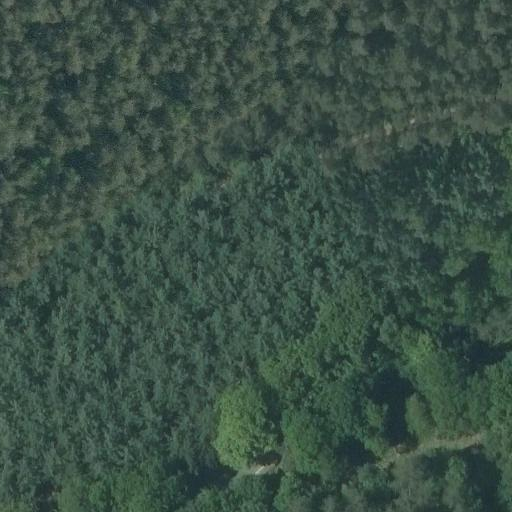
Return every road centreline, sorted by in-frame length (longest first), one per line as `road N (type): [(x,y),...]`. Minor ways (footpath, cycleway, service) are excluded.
road 1 (track): [(511,97),(0,263)]
road 2 (tertiary): [(187,511),(267,451),(511,194)]
